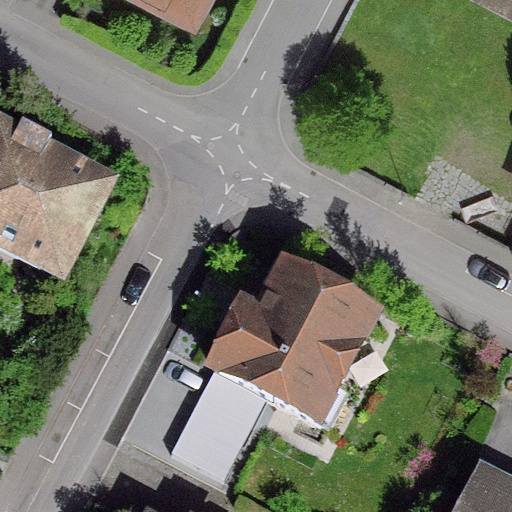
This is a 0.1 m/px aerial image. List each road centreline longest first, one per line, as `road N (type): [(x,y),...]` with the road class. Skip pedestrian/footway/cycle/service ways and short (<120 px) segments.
road 1 (residential): [(219,152),(28,511)]
road 2 (residential): [(511,304),(219,152)]
road 3 (residential): [(219,152),(0,39)]
road 4 (residential): [(299,0),(219,152)]
